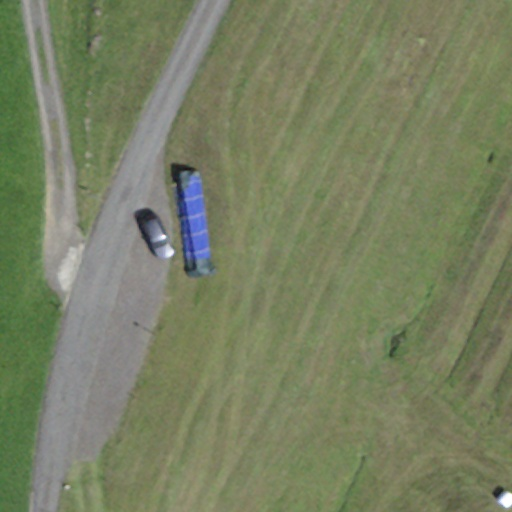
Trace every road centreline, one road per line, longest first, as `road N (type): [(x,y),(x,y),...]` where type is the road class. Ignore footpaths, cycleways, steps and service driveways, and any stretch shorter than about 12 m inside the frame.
road 1 (unclassified): [(47,511),(87,294),(133,164),(214,0)]
road 2 (track): [(87,294),(61,243),(32,0)]
